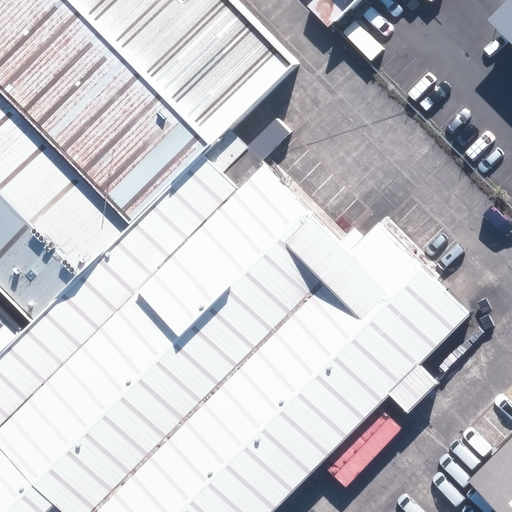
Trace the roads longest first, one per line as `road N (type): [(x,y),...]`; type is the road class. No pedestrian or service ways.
road 1 (unknown): [(511,293),(317,511)]
road 2 (unknown): [(376,104),(463,0)]
